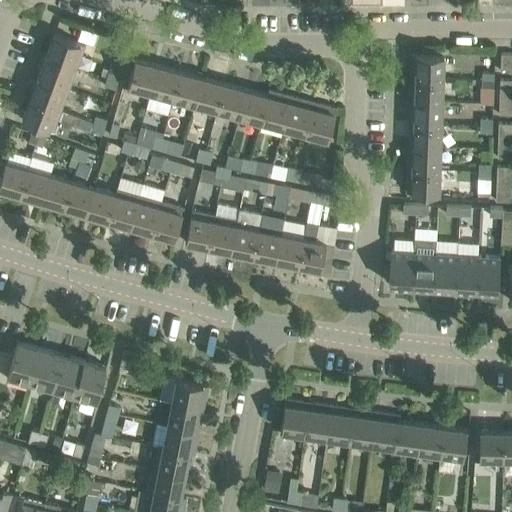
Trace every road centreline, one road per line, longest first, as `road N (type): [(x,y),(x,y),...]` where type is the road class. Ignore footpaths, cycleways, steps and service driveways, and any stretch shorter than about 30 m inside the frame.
road 1 (residential): [(354,339),(372,193),(353,155),(355,41)]
road 2 (residential): [(269,327),(0,251)]
road 3 (residential): [(97,0),(250,43),(355,41)]
road 4 (residential): [(230,511),(269,327)]
road 5 (residential): [(355,41),(368,29),(511,28)]
road 6 (residential): [(511,354),(354,339)]
